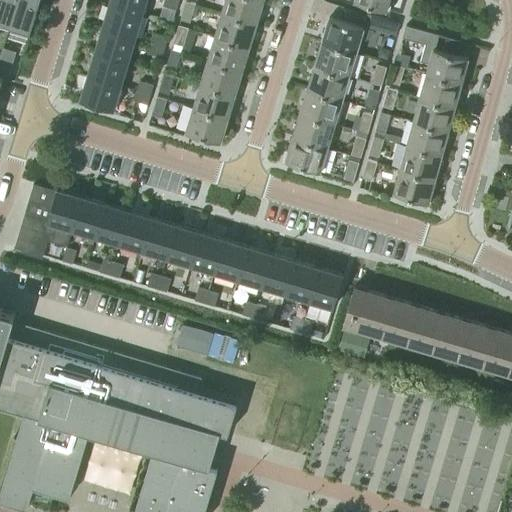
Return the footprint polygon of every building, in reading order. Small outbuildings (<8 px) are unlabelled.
[(0,0),(0,19),(10,23),(17,0),(0,0)] [(17,0),(10,23),(9,28),(29,34),(31,29),(39,0),(17,0)] [(111,0),(110,4),(143,14),(147,0),(111,0)] [(195,3),(186,0),(185,0),(180,18),(189,21),(195,3)] [(225,0),(222,12),(257,22),(263,0),(225,0)] [(393,0),(355,0),(390,10),(393,0)] [(103,27),(136,37),(143,14),(110,4),(103,27)] [(215,35),(250,45),(257,22),(222,12),(215,35)] [(322,40),(356,50),(360,37),(364,39),(371,35),(374,27),(395,33),(398,22),(366,12),(362,26),(329,16),(322,40)] [(171,48),(181,51),(188,26),(179,24),(171,48)] [(406,24),(403,36),(404,36),(426,42),(421,59),(430,62),(429,66),(427,72),(462,81),(468,57),(456,53),(460,39),(446,35),(442,49),(435,47),(439,33),(406,24)] [(95,51),(128,61),(136,37),(103,27),(95,51)] [(148,52),(161,55),(167,36),(154,32),(148,52)] [(208,59),(243,69),(250,45),(215,35),(208,59)] [(315,64),(349,74),(356,50),(322,40),(315,64)] [(381,45),(378,55),(388,58),(391,48),(381,45)] [(164,71),(174,74),(181,51),(171,48),(164,71)] [(88,75),(121,85),(128,61),(95,51),(88,75)] [(201,82),(235,93),(243,69),(208,59),(201,82)] [(385,66),(376,63),(371,81),(380,84),(385,66)] [(308,88),(342,98),(349,74),(315,64),(308,88)] [(399,84),(404,67),(396,64),(391,81),(399,84)] [(174,74),(164,71),(159,90),(169,93),(174,74)] [(421,96),(455,105),(462,81),(427,72),(421,96)] [(121,85),(88,75),(81,99),(114,109),(121,85)] [(137,89),(150,93),(153,83),(140,79),(137,89)] [(194,106),(228,116),(235,93),(201,82),(194,106)] [(379,89),(370,87),(365,105),(374,107),(379,89)] [(383,105),(391,108),(397,89),(389,87),(383,105)] [(301,111),(335,122),(342,98),(308,88),(301,111)] [(150,93),(137,89),(134,99),(147,103),(150,93)] [(161,116),(167,98),(157,95),(152,113),(161,116)] [(414,120),(448,129),(455,105),(421,96),(414,120)] [(228,116),(194,106),(186,131),(221,141),(228,116)] [(374,135),(383,137),(390,113),(382,110),(374,135)] [(293,135),(328,146),(335,122),(301,111),(293,135)] [(358,129),(367,131),(372,113),(363,111),(358,129)] [(408,144),(442,153),(448,129),(414,120),(408,144)] [(351,153),(360,155),(367,131),(358,129),(351,153)] [(328,146),(293,135),(286,160),(321,170),(328,146)] [(374,135),(369,152),(378,155),(383,137),(374,135)] [(401,167),(435,177),(442,153),(408,144),(401,167)] [(360,155),(351,153),(344,177),(353,180),(360,155)] [(367,158),(362,176),(371,179),(376,161),(367,158)] [(435,177),(401,167),(394,192),(429,201),(435,177)] [(51,205),(56,190),(34,183),(29,198),(51,205)] [(51,205),(47,219),(47,220),(53,222),(49,233),(48,239),(66,245),(82,194),(57,187),(56,190),(51,205)] [(95,235),(105,202),(82,194),(66,245),(67,245),(72,228),(95,235)] [(25,213),(47,219),(51,205),(29,198),(25,213)] [(119,242),(129,209),(105,202),(95,235),(119,242)] [(143,249),(153,216),(129,209),(119,242),(143,249)] [(47,219),(25,213),(21,225),(49,233),(53,222),(47,220),(47,219)] [(167,256),(177,223),(153,216),(143,249),(167,256)] [(191,264),(201,230),(177,223),(167,256),(191,264)] [(18,236),(46,244),(48,239),(49,233),(21,225),(18,236)] [(214,271),(224,237),(201,230),(191,264),(214,271)] [(46,244),(18,236),(14,248),(42,257),(46,244)] [(238,278),(248,244),(224,237),(214,271),(238,278)] [(262,285),(272,252),(248,244),(238,278),(262,285)] [(66,246),(63,259),(73,262),(77,249),(66,246)] [(286,292),(296,259),(272,252),(262,285),(286,292)] [(110,273),(114,260),(104,257),(100,270),(110,273)] [(286,292),(310,299),(320,266),(296,259),(286,292)] [(114,260),(110,273),(119,276),(123,262),(114,260)] [(320,266),(310,299),(334,307),(344,273),(320,266)] [(157,288),(161,275),(151,272),(147,285),(157,288)] [(161,275),(157,288),(166,290),(170,278),(161,275)] [(511,331),(367,289),(354,285),(343,323),(358,328),(360,322),(511,366),(511,331)] [(205,302),(209,290),(198,287),(195,299),(205,302)] [(209,290),(205,302),(214,305),(218,292),(209,290)] [(253,316),(256,304),(246,300),(242,313),(253,316)] [(256,304),(253,316),(261,319),(265,306),(256,304)] [(0,403),(18,409),(25,411),(4,482),(0,495),(0,497),(28,505),(30,498),(34,484),(70,495),(89,430),(153,449),(137,506),(157,511),(204,511),(218,466),(210,464),(211,464),(221,429),(228,432),(231,424),(237,402),(197,390),(201,375),(93,343),(87,341),(13,319),(16,312),(0,307),(0,403)] [(300,330),(304,317),(294,314),(290,327),(300,330)] [(304,317),(300,330),(309,333),(314,319),(304,317)] [(231,369),(228,381),(236,383),(239,371),(231,369)]
